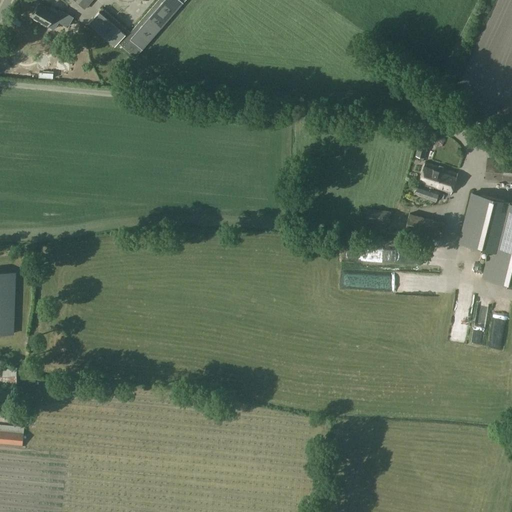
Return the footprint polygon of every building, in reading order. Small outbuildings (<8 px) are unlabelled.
[(158,0),(130,33),(102,8),(88,24),(114,46),(117,43),(135,58),(185,0),(158,0)] [(41,3),(33,17),(52,28),(57,19),(67,25),(71,18),(62,12),(60,14),(56,12),(56,11),(51,7),(50,9),(41,3)] [(75,68),(67,68),(66,75),(74,76),(75,68)] [(452,117),(452,118),(450,124),(465,129),(467,122),(452,117)] [(424,158),(428,142),(420,140),(416,156),(424,158)] [(511,160),(487,158),(485,181),(511,183),(511,160)] [(426,162),(418,185),(444,193),(449,195),(457,173),(426,162)] [(444,193),(418,185),(415,194),(435,201),(437,196),(442,198),(444,193)] [(482,279),(511,285),(511,203),(509,203),(509,201),(471,192),(460,243),(489,249),(482,279)] [(365,222),(389,225),(391,211),(367,208),(365,222)] [(404,231),(431,238),(440,240),(445,222),(409,213),(404,231)] [(16,273),(0,272),(0,333),(14,334),(16,273)] [(0,401),(13,403),(15,387),(0,385),(0,401)] [(0,446),(12,447),(21,448),(23,431),(0,428),(0,446)]
